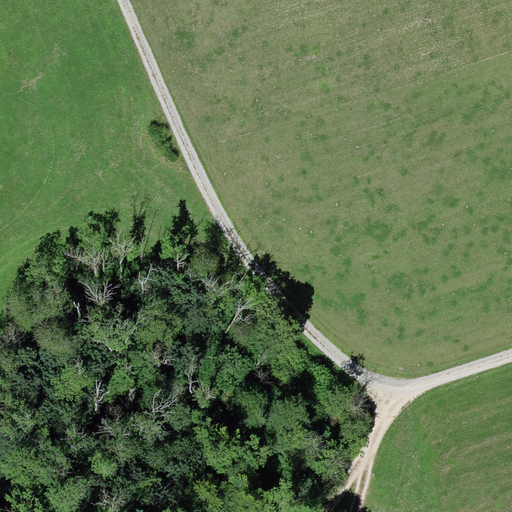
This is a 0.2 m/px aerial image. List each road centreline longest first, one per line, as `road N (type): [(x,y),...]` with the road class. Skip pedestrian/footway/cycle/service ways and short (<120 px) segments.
road 1 (track): [(384,395),(323,349),(266,284),(206,195),(120,0)]
road 2 (track): [(511,353),(384,395),(359,472)]
